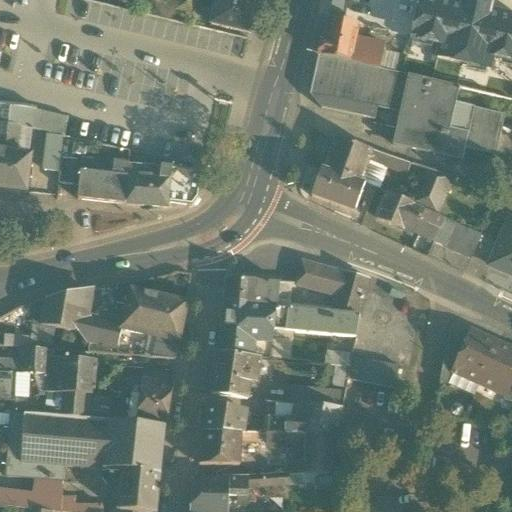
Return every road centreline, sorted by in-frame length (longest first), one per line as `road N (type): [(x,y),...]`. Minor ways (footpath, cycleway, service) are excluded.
road 1 (residential): [(511,321),(247,199)]
road 2 (residential): [(214,234),(176,511)]
road 3 (residential): [(0,287),(214,234)]
road 4 (residential): [(247,199),(301,0)]
